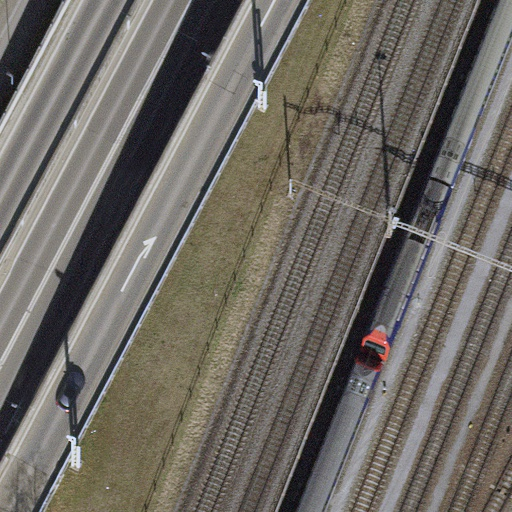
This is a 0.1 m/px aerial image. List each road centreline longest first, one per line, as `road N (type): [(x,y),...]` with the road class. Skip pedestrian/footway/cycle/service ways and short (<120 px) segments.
road 1 (trunk): [(8,511),(279,0)]
road 2 (trunk): [(0,372),(196,0)]
road 3 (trunk): [(109,0),(0,208)]
